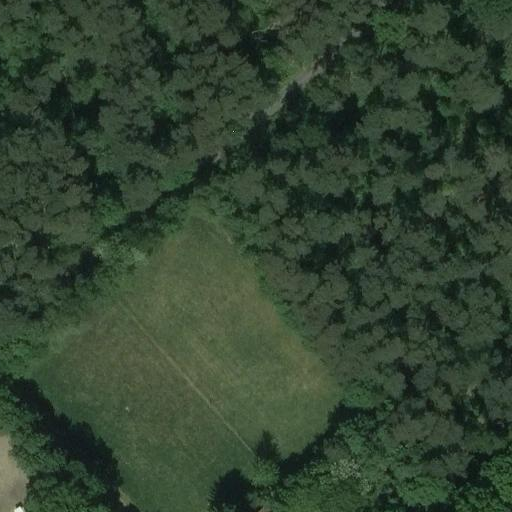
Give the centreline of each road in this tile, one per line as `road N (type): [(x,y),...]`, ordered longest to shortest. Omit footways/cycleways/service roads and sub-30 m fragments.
road 1 (unclassified): [(0,338),(399,0)]
road 2 (track): [(95,256),(79,0)]
